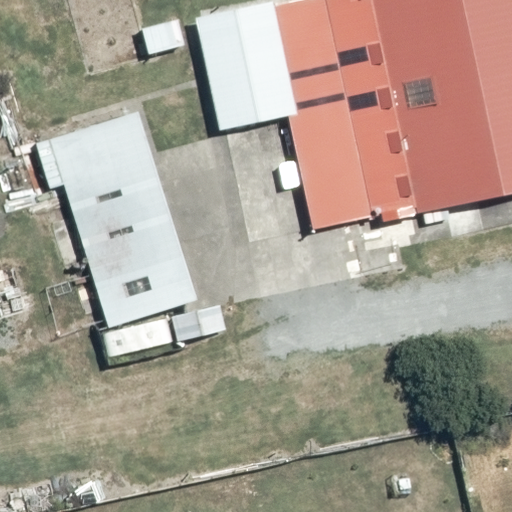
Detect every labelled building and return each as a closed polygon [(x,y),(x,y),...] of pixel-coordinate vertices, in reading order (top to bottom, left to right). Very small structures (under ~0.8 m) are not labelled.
[(171,0),(131,0),(139,20),(174,8),(171,0)] [(511,0),(292,0),(273,5),(270,0),(261,0),(193,15),(195,26),(215,127),(287,113),(294,150),(308,228),(378,215),(378,223),(395,219),(411,215),(408,207),(413,206),(415,213),(511,192),(511,0)] [(175,17),(138,27),(147,54),(183,45),(175,17)] [(71,216),(105,326),(194,298),(134,110),(46,137),(67,204),(71,216)] [(219,313),(217,304),(169,315),(176,341),(223,329),(219,313)] [(167,342),(161,318),(101,332),(107,357),(167,342)]
